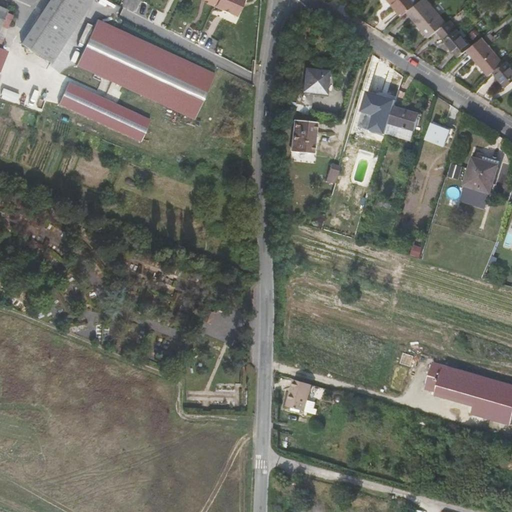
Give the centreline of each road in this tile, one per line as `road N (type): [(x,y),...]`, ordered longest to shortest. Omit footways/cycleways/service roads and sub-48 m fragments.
road 1 (residential): [(261,457),(264,100),(284,0)]
road 2 (residential): [(511,134),(309,0)]
road 3 (residential): [(261,457),(460,511)]
